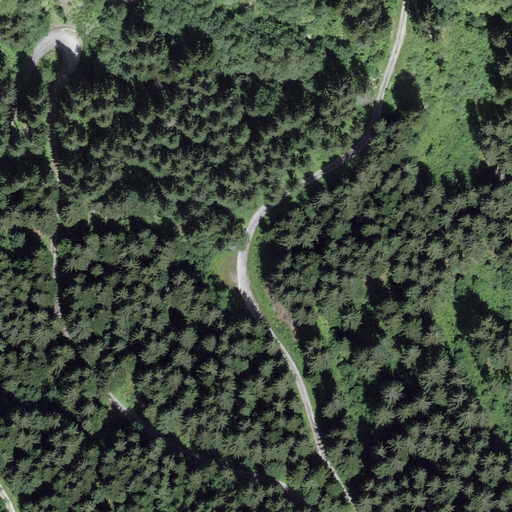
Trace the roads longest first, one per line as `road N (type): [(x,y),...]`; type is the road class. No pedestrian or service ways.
road 1 (track): [(0,149),(47,44),(71,46),(50,129),(59,188),(52,280),(74,350),(116,403),(164,443),(270,482),(312,511)]
road 2 (track): [(356,511),(322,449),(292,358),(251,298),(243,259),(250,229),(273,199),(344,159),(370,134),(407,0)]
